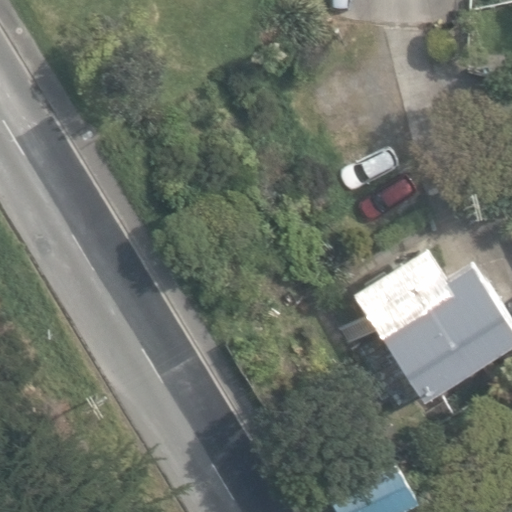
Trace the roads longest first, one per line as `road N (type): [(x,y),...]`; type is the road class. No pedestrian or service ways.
road 1 (residential): [(0,130),(234,511)]
road 2 (residential): [(394,14),(385,124),(365,147),(334,162)]
